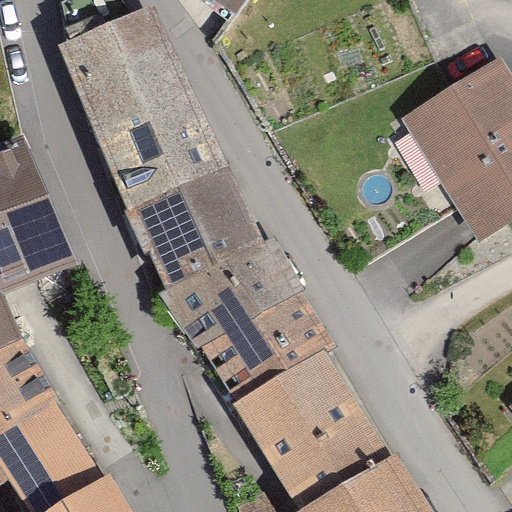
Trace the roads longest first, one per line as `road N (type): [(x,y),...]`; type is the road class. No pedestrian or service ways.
road 1 (residential): [(142,0),(446,511)]
road 2 (residential): [(12,0),(13,44),(201,511)]
